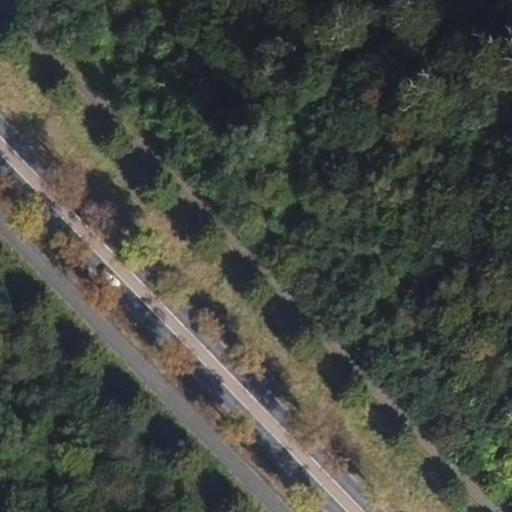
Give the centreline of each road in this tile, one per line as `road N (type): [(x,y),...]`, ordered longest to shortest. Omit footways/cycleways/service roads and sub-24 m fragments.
road 1 (primary): [(373,511),(0,126)]
road 2 (primary): [(0,167),(334,511)]
